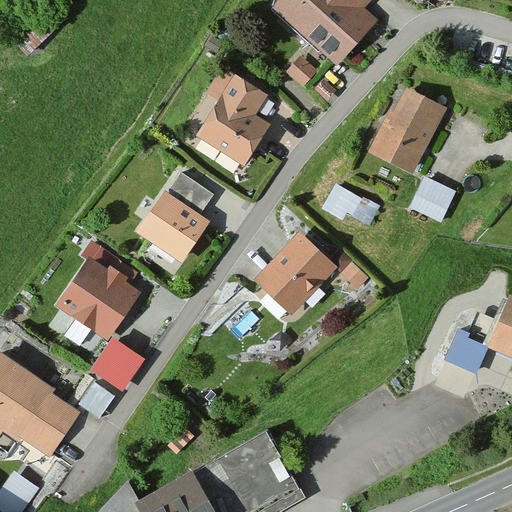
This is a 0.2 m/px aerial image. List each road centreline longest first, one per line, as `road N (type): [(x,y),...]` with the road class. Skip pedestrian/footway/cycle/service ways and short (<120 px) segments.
road 1 (residential): [(511,33),(455,18),(431,20),(406,36),(286,172),(93,456)]
road 2 (unknown): [(321,511),(349,462),(417,404),(451,319)]
